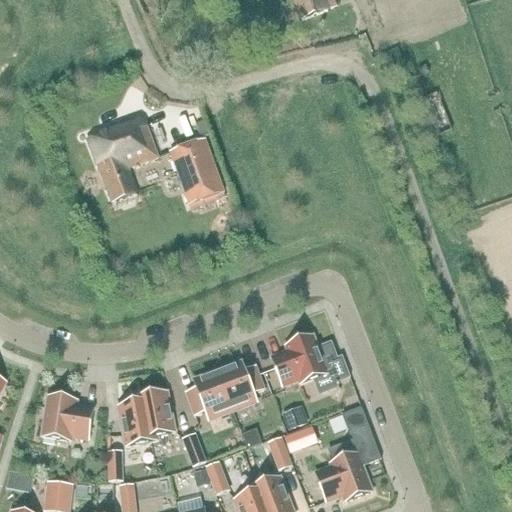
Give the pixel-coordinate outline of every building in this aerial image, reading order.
[(293,0),(302,22),(337,9),(333,0),(293,0)] [(126,171),(156,160),(142,122),(112,134),(112,133),(87,142),(111,206),(135,197),(126,171)] [(169,154),(188,208),(224,196),(205,141),(169,154)] [(181,259),(174,261),(177,268),(184,266),(181,259)] [(288,355),(271,361),(282,390),(299,383),(301,388),(314,382),(328,377),(331,386),(337,384),(349,379),(342,360),(337,362),(331,346),(318,351),(313,338),(286,348),(288,355)] [(253,397),(264,393),(255,369),(244,373),(241,365),(218,374),(233,414),(256,405),(253,397)] [(209,423),(233,414),(218,374),(194,383),(197,391),(186,395),(195,419),(206,415),(209,423)] [(150,441),(175,436),(167,394),(142,399),(150,441)] [(76,410),(77,403),(49,398),(42,440),(71,445),(71,440),(89,443),(94,413),(76,410)] [(136,405),(118,409),(126,450),(151,445),(150,441),(142,399),(135,401),(136,405)] [(332,470),(315,476),(326,505),(343,499),(345,505),(372,495),(363,469),(382,462),(362,410),(343,417),(357,456),(331,466),(332,470)] [(290,433),(299,430),(293,413),(283,416),(290,433)] [(243,438),(248,451),(261,446),(256,433),(243,438)] [(194,470),(205,466),(195,438),(183,442),(194,470)] [(304,452),(299,439),(286,444),(291,457),(304,452)] [(281,473),(291,470),(280,441),(271,445),(281,473)] [(110,485),(122,485),(121,454),(109,455),(110,485)] [(218,498),(229,494),(218,466),(207,470),(218,498)] [(208,487),(205,474),(194,476),(198,489),(208,487)] [(292,511),(280,480),(256,489),(265,511),(292,511)] [(57,511),(60,486),(49,485),(45,511),(57,511)] [(69,511),(72,488),(60,486),(57,511),(69,511)] [(121,489),(123,511),(135,511),(133,488),(121,489)] [(237,511),(265,511),(256,489),(250,491),(251,496),(234,502),(237,511)]
